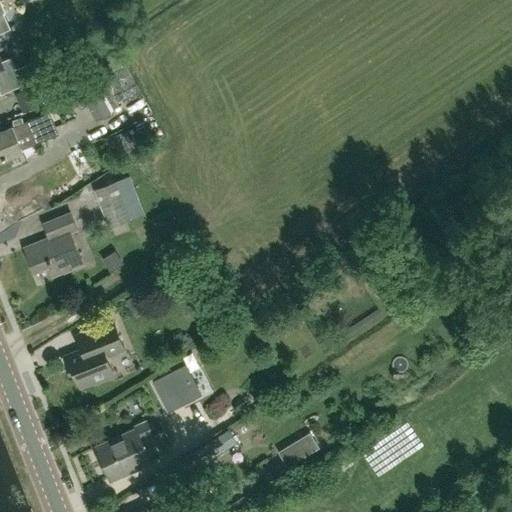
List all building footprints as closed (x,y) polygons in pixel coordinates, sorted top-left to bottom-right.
[(0,0),(0,78),(17,70),(11,57),(2,61),(0,55),(0,27),(1,26),(0,24),(0,12),(5,11),(0,0)] [(0,159),(22,150),(21,148),(57,132),(48,110),(0,131),(0,159)] [(109,227),(131,218),(123,200),(131,197),(124,177),(94,189),(109,227)] [(52,275),(82,263),(70,231),(77,228),(71,213),(52,220),(57,234),(24,247),(34,271),(48,265),(52,275)] [(114,375),(107,356),(124,350),(113,321),(76,335),(82,350),(64,357),(70,372),(74,371),(80,386),(93,381),(94,383),(114,375)] [(155,384),(169,410),(201,393),(187,367),(155,384)] [(142,441),(154,435),(148,421),(135,427),(136,429),(96,446),(109,477),(134,466),(136,470),(152,463),(142,441)] [(318,447),(310,433),(279,452),(288,466),(318,447)] [(176,511),(171,500),(148,510),(148,508),(139,511),(176,511)]
